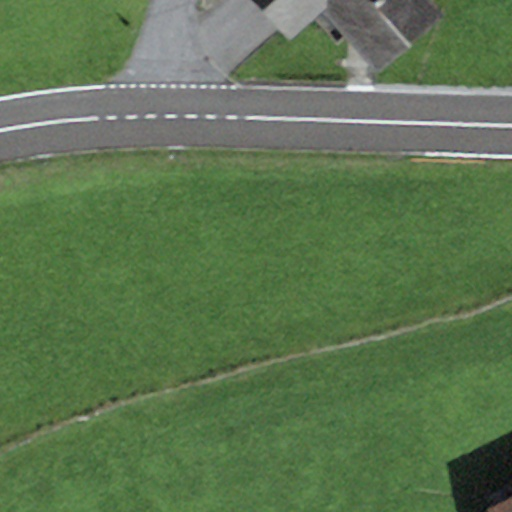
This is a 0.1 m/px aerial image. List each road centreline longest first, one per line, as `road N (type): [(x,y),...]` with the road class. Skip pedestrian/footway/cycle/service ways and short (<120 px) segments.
road 1 (secondary): [(511,129),(160,116)]
road 2 (secondary): [(160,116),(0,132)]
road 3 (unknown): [(357,123),(273,19)]
